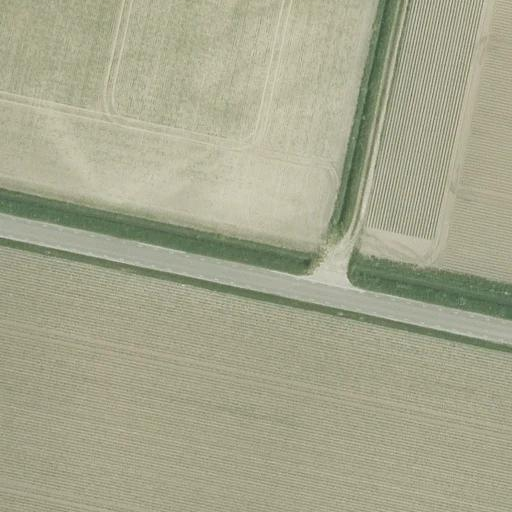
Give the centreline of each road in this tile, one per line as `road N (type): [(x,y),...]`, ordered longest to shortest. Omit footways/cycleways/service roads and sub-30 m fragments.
road 1 (unclassified): [(511,335),(0,226)]
road 2 (track): [(333,297),(396,0)]
